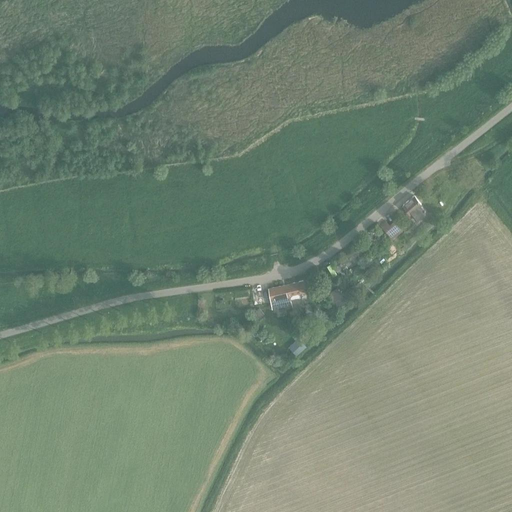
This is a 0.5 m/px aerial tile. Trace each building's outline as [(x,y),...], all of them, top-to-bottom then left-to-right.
[(411,216),(412,215),(416,219),(426,211),(420,205),(421,204),(414,195),(402,205),(411,216)] [(403,231),(401,229),(394,221),(390,225),(385,220),(380,225),(393,239),(403,231)] [(354,247),(333,265),(338,270),(346,264),(348,266),(352,262),(351,260),(359,253),(354,247)] [(310,279),(268,288),(272,308),(291,304),(290,299),(300,297),(299,293),(312,290),(310,279)] [(338,305),(347,298),(338,286),(329,293),(338,305)] [(259,308),(253,314),(257,319),(263,313),(259,308)] [(299,338),(289,347),(296,355),(298,353),(306,346),(305,345),(299,338)]
